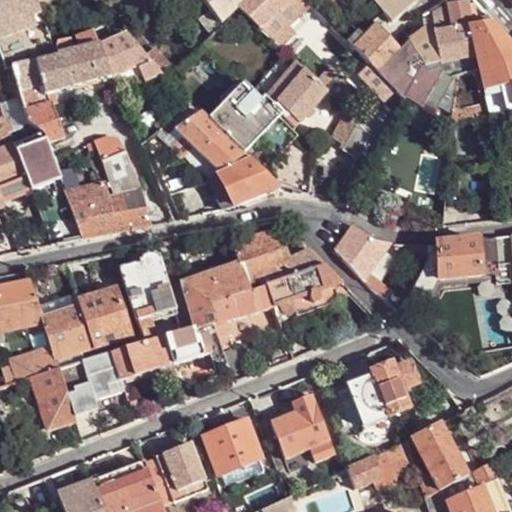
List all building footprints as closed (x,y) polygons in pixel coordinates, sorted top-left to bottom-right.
[(0,0),(0,53),(7,71),(11,70),(33,63),(57,57),(53,46),(45,24),(41,11),(36,0),(0,0)] [(53,0),(36,0),(41,11),(55,5),(53,0)] [(242,9),(249,0),(203,0),(212,11),(224,27),(242,9)] [(261,28),(290,0),(249,0),(242,9),(261,28)] [(290,0),(261,28),(279,45),(290,34),(293,37),(307,24),(304,21),(316,9),(307,0),(290,0)] [(381,13),(396,0),(377,0),(373,4),(381,13)] [(390,24),(414,4),(411,0),(396,0),(381,13),(390,24)] [(448,7),(453,32),(472,29),(493,24),(487,17),(478,20),(474,7),(469,8),(467,3),(448,7)] [(438,35),(453,32),(448,7),(434,15),(438,35)] [(212,11),(203,19),(216,34),(224,27),(212,11)] [(511,86),(511,46),(493,24),(472,29),(479,56),(482,73),(486,91),(511,86)] [(75,36),(80,51),(98,46),(95,35),(108,30),(107,26),(105,25),(103,25),(75,36)] [(126,37),(117,28),(108,30),(95,35),(98,46),(126,37)] [(377,28),(355,50),(373,69),(377,73),(399,51),(377,28)] [(479,56),(472,29),(453,32),(438,35),(435,36),(442,62),(479,56)] [(425,32),(408,43),(425,66),(442,62),(435,36),(426,38),(425,32)] [(98,46),(113,79),(137,69),(150,63),(145,58),(126,37),(98,46)] [(53,46),(57,57),(75,52),(69,38),(61,41),(53,46)] [(425,66),(408,43),(399,51),(377,73),(397,94),(397,95),(403,101),(420,71),(423,68),(425,66)] [(113,79),(98,46),(80,51),(75,52),(57,57),(33,63),(45,97),(113,79)] [(156,48),(145,58),(150,63),(161,75),(165,79),(175,69),(156,48)] [(438,120),(451,123),(453,111),(458,86),(444,87),(442,62),(425,66),(423,68),(420,71),(403,101),(438,120)] [(33,63),(11,70),(26,111),(27,113),(49,107),(45,97),(33,63)] [(161,75),(150,63),(137,69),(141,78),(144,84),(161,75)] [(266,99),(275,107),(279,102),(305,72),(296,64),(266,99)] [(317,84),(326,93),(340,75),(331,67),(317,84)] [(137,69),(113,79),(117,89),(141,78),(137,69)] [(364,77),(392,105),(397,95),(397,94),(377,73),(373,69),(364,77)] [(305,72),(279,102),(287,111),(300,123),(326,93),(317,84),(305,72)] [(244,85),(209,122),(226,138),(246,157),(261,141),(279,159),(298,139),(244,85)] [(511,91),(511,86),(486,91),(492,117),(509,114),(511,113),(511,91)] [(279,102),(275,107),(283,116),(287,111),(279,102)] [(0,140),(10,135),(5,117),(0,103),(0,140)] [(62,139),(50,107),(49,107),(27,113),(31,124),(32,123),(45,135),(46,135),(49,144),(62,139)] [(451,123),(451,124),(477,120),(475,107),(453,111),(451,123)] [(21,129),(31,124),(27,113),(26,111),(10,116),(5,117),(10,135),(21,129)] [(296,128),(300,123),(287,111),(283,116),(296,128)] [(361,127),(347,113),(333,140),(350,148),(361,127)] [(198,151),(226,138),(209,122),(202,114),(176,130),(177,131),(198,151)] [(370,136),(361,127),(350,148),(346,155),(357,161),(370,136)] [(21,129),(10,135),(15,146),(26,142),(21,129)] [(198,151),(177,131),(167,137),(187,157),(198,151)] [(31,191),(61,180),(49,144),(46,135),(45,135),(26,142),(15,146),(31,190),(31,191)] [(222,176),(250,162),(246,157),(226,138),(198,151),(222,176)] [(107,140),(95,144),(98,152),(104,164),(124,156),(117,142),(107,140)] [(0,201),(31,190),(15,146),(0,151),(0,201)] [(187,157),(211,181),(218,177),(222,176),(198,151),(187,157)] [(104,164),(116,197),(123,195),(142,191),(124,156),(104,164)] [(280,191),(250,162),(222,176),(218,177),(234,208),(280,191)] [(234,208),(218,177),(211,181),(208,182),(222,212),(234,208)] [(94,186),(66,192),(70,205),(109,198),(107,185),(106,183),(103,184),(94,186)] [(149,227),(142,191),(123,195),(131,231),(149,227)] [(77,224),(83,241),(109,236),(131,231),(123,195),(116,197),(109,198),(70,205),(77,224)] [(443,229),(445,211),(434,210),(430,229),(443,229)] [(67,228),(72,243),(83,241),(77,224),(67,228)] [(233,246),(272,233),(268,224),(229,231),(233,246)] [(354,228),(336,253),(364,283),(372,292),(377,296),(384,302),(391,292),(383,286),(369,276),(384,254),(390,245),(375,242),(365,237),(354,228)] [(272,233),(233,246),(234,248),(236,259),(238,264),(245,285),(261,280),(284,272),(283,270),(272,233)] [(511,237),(511,236),(478,240),(483,282),(511,279),(511,237)] [(478,240),(436,245),(430,256),(408,299),(426,308),(437,287),(483,282),(478,240)] [(436,245),(413,246),(411,253),(430,256),(436,245)] [(16,246),(9,248),(13,256),(19,254),(16,246)] [(234,248),(227,250),(230,261),(236,259),(234,248)] [(312,253),(291,265),(295,277),(326,267),(312,253)] [(384,254),(369,276),(383,286),(397,264),(384,254)] [(175,311),(158,258),(139,263),(141,266),(121,270),(137,321),(149,318),(175,311)] [(67,264),(54,266),(56,274),(69,271),(67,264)] [(238,264),(180,284),(190,319),(193,329),(200,327),(212,323),(206,308),(248,294),(245,285),(238,264)] [(284,272),(261,280),(263,288),(265,288),(295,277),(291,265),(283,270),(284,272)] [(295,277),(265,288),(273,308),(279,306),(282,315),(288,319),(291,317),(295,315),(296,316),(338,301),(334,287),(344,284),(326,267),(295,277)] [(0,287),(0,332),(43,324),(41,318),(38,307),(30,281),(0,287)] [(248,294),(206,308),(212,323),(214,328),(223,325),(268,310),(273,308),(265,288),(263,288),(248,294)] [(116,289),(78,301),(79,305),(93,348),(131,337),(116,289)] [(76,295),(38,307),(41,318),(79,305),(78,301),(76,295)] [(79,305),(41,318),(43,324),(51,348),(55,360),(88,350),(93,348),(79,305)] [(288,319),(279,322),(285,336),(297,332),(291,317),(288,319)] [(149,318),(137,321),(144,344),(156,340),(149,318)] [(334,318),(325,323),(330,335),(340,331),(334,318)] [(190,319),(179,323),(180,327),(182,332),(193,329),(190,319)] [(212,323),(200,327),(209,352),(216,369),(228,365),(224,354),(221,348),(214,328),(212,323)] [(223,325),(214,328),(221,348),(230,344),(223,325)] [(180,327),(160,333),(162,339),(164,338),(182,332),(180,327)] [(182,332),(164,338),(173,366),(204,357),(203,354),(209,352),(200,327),(193,329),(182,332)] [(112,354),(122,382),(163,369),(173,366),(164,338),(162,339),(156,340),(144,344),(112,354)] [(51,348),(11,361),(13,367),(18,383),(32,379),(58,371),(55,360),(51,348)] [(93,348),(88,350),(91,361),(96,359),(93,348)] [(228,365),(232,375),(243,371),(241,368),(238,358),(235,351),(224,354),(228,365)] [(238,358),(241,368),(259,362),(256,352),(238,358)] [(91,361),(58,371),(75,422),(100,414),(99,409),(127,400),(125,392),(122,382),(112,354),(96,359),(91,361)] [(173,366),(163,369),(169,384),(178,382),(173,366)] [(409,367),(393,372),(392,366),(346,384),(362,428),(408,410),(402,391),(416,385),(409,367)] [(13,367),(3,370),(7,387),(18,383),(13,367)] [(58,371),(32,379),(48,430),(75,422),(58,371)] [(127,400),(131,409),(139,406),(134,389),(125,392),(127,400)] [(285,462),(310,452),(312,458),(315,464),(335,457),(312,397),(291,405),(295,415),(279,421),(271,424),(285,462)] [(291,405),(276,411),(277,416),(279,421),(295,415),(291,405)] [(245,423),(204,439),(219,477),(220,476),(260,461),(261,461),(245,423)] [(440,424),(411,440),(421,458),(428,471),(439,490),(468,475),(440,424)] [(1,432),(0,432),(0,458),(8,455),(1,432)] [(411,440),(406,442),(413,462),(421,458),(411,440)] [(351,470),(346,472),(349,480),(354,492),(373,483),(376,489),(396,482),(394,478),(415,469),(413,462),(406,442),(374,459),(351,470)] [(190,445),(156,458),(174,504),(208,492),(190,445)] [(310,452),(285,462),(289,470),(305,464),(304,460),(312,458),(310,452)] [(156,458),(144,463),(145,465),(146,468),(150,477),(162,509),(174,504),(156,458)] [(347,458),(341,461),(346,472),(351,470),(347,458)] [(260,461),(220,476),(224,488),(264,472),(260,461)] [(498,475),(492,463),(473,473),(477,479),(480,484),(498,475)] [(91,484),(101,511),(163,511),(162,509),(150,477),(146,468),(145,465),(91,484)] [(428,471),(418,478),(425,498),(439,490),(428,471)] [(346,472),(338,476),(341,483),(349,480),(346,472)] [(439,490),(425,498),(428,505),(444,497),(477,479),(473,473),(468,475),(439,490)] [(511,511),(499,481),(483,487),(492,511),(511,511)] [(101,511),(91,484),(58,498),(63,511),(101,511)] [(492,511),(483,487),(446,502),(449,511),(492,511)] [(444,497),(428,505),(429,511),(449,511),(446,502),(444,497)] [(288,500),(262,511),(294,511),(290,499),(288,500)]
